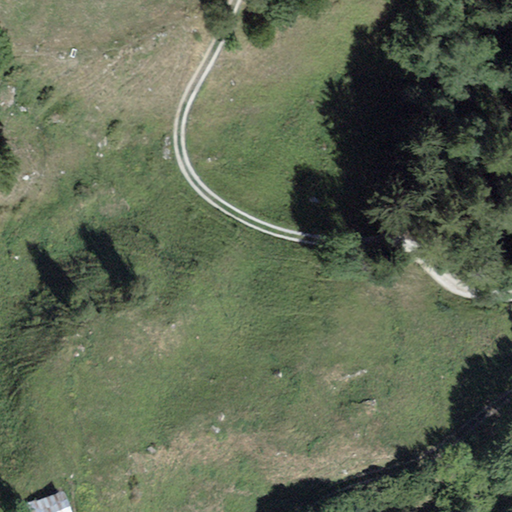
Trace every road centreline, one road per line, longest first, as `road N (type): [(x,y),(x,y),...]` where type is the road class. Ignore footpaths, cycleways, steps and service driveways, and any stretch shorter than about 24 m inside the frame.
road 1 (track): [(232,0),(176,110),(178,158),(216,202),(265,230),(390,243),(463,301),(511,300)]
road 2 (track): [(511,412),(369,480),(309,495),(303,511)]
